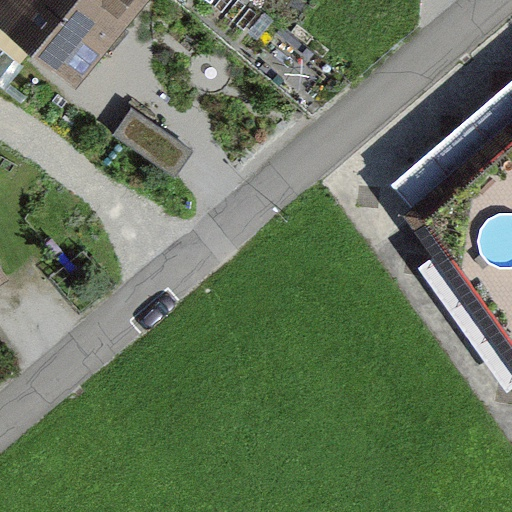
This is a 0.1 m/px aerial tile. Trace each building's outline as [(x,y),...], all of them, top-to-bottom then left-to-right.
[(8,0),(0,10),(0,32),(76,94),(151,0),(8,0)] [(414,219),(511,134),(511,90),(393,193),(414,219)] [(511,134),(414,219),(405,226),(434,267),(511,378),(511,134)] [(511,399),(511,378),(434,267),(418,277),(508,402),(511,399)] [(0,292),(9,287),(0,272),(0,292)]
